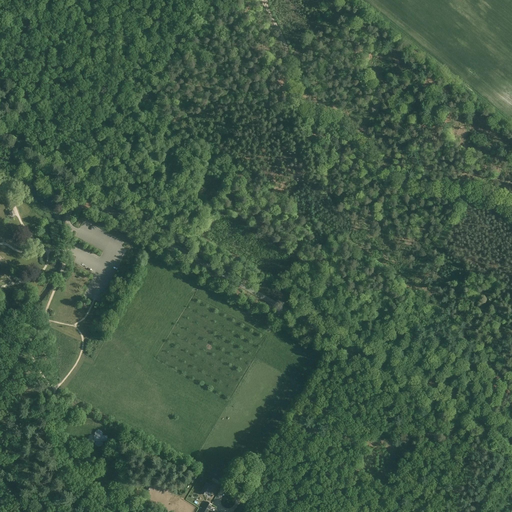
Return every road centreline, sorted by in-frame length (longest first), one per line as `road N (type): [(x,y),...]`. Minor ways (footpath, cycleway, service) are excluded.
road 1 (tertiary): [(511,437),(0,147)]
road 2 (track): [(511,205),(485,193),(397,181),(346,126),(295,109)]
road 3 (track): [(295,109),(236,104),(168,122),(105,152),(81,192)]
road 4 (track): [(511,117),(364,0)]
road 5 (track): [(35,511),(36,494),(54,470),(46,417),(56,386)]
